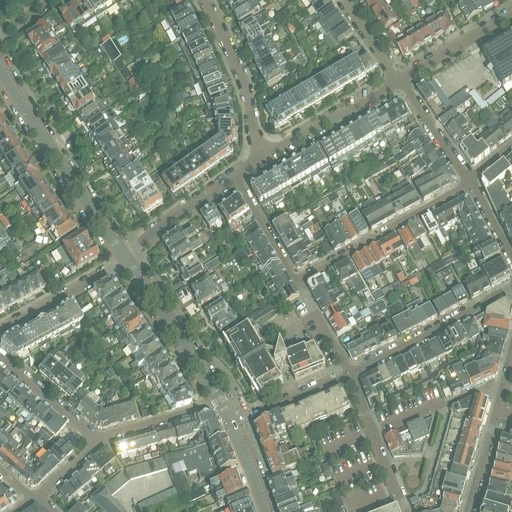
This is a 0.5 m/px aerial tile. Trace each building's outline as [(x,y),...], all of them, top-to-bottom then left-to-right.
[(77,2),(71,6),(85,27),(96,19),(94,16),(84,1),(83,0),(84,0),(80,3),(77,2)] [(97,0),(83,0),(84,1),(94,16),(96,19),(97,19),(97,20),(107,13),(104,9),(97,0)] [(112,0),(97,0),(104,9),(107,13),(117,6),(114,1),(112,0)] [(172,12),(185,2),(183,0),(171,0),(173,2),(167,6),(172,12)] [(237,0),(228,6),(234,15),(249,6),(256,2),(255,0),(248,0),(246,2),(245,0),(237,0)] [(327,0),(323,0),(312,8),(307,12),(311,18),(306,21),(309,24),(333,7),(327,0)] [(361,0),(369,9),(372,7),(382,0),(361,0)] [(369,9),(376,20),(390,10),(383,0),(382,0),(372,7),(369,9)] [(458,5),(463,13),(478,4),(477,3),(482,0),(466,0),(463,2),(458,5)] [(482,0),(477,3),(478,4),(463,13),(467,21),(482,12),(481,11),(493,4),(491,1),(493,0),(494,0),(495,1),(496,0),(482,0)] [(256,2),(249,6),(234,15),(240,25),(262,12),(259,7),(256,2)] [(264,8),(264,9),(267,13),(274,9),(273,6),(272,4),(264,8)] [(411,16),(414,14),(411,10),(413,9),(411,4),(405,8),(411,16)] [(61,16),(73,34),(85,27),(71,6),(66,10),(65,14),(61,16)] [(110,13),(114,18),(124,12),(121,6),(110,13)] [(170,31),(171,30),(193,18),(188,6),(171,16),(164,20),(170,31)] [(325,26),(325,27),(339,17),(333,7),(309,24),(312,28),(316,26),(319,30),(325,26)] [(280,14),(283,18),(290,13),(287,9),(280,14)] [(384,30),(391,24),(397,20),(390,10),(376,20),(384,30)] [(446,12),(436,18),(444,33),(445,35),(455,28),(446,12)] [(103,25),(113,19),(109,13),(100,19),(103,25)] [(146,17),(150,23),(155,21),(151,14),(146,17)] [(264,14),(239,29),(245,38),(266,26),(270,24),(264,14)] [(327,36),(329,38),(346,26),(339,17),(325,27),(331,34),(327,36)] [(199,29),(193,18),(171,30),(177,42),(199,29)] [(436,18),(425,24),(433,39),(444,33),(436,18)] [(123,23),(126,28),(127,30),(131,27),(127,20),(123,23)] [(286,26),(290,33),(292,35),(294,34),(294,35),(302,29),(298,31),(297,29),(295,30),(293,27),(291,23),(286,26)] [(28,38),(35,49),(52,38),(55,36),(52,32),(53,31),(49,24),(35,33),(34,32),(33,32),(30,34),(29,36),(30,37),(28,38)] [(138,24),(132,28),(137,35),(143,31),(138,24)] [(425,24),(414,31),(423,46),(433,39),(425,24)] [(58,34),(61,32),(65,30),(62,25),(55,29),(58,34)] [(245,38),(250,47),(264,39),(269,36),(271,35),(266,26),(245,38)] [(338,45),(352,35),(346,26),(329,38),(331,41),(335,47),(338,45)] [(205,41),(199,29),(177,42),(180,40),(182,45),(180,46),(183,52),(205,41)] [(306,36),(302,29),(294,35),(300,44),(307,40),(305,37),(306,36)] [(414,31),(403,37),(412,52),(423,46),(414,31)] [(398,41),(392,32),(387,35),(402,57),(412,52),(403,37),(398,41)] [(111,39),(110,39),(106,33),(105,34),(106,35),(101,39),(104,44),(111,39)] [(511,35),(510,36),(482,53),(503,87),(511,81),(511,35)] [(40,56),(43,61),(64,46),(63,46),(62,46),(55,36),(52,38),(35,49),(36,51),(35,51),(35,53),(37,56),(39,57),(40,56)] [(248,48),(254,58),(275,45),(269,36),(264,39),(250,47),(248,48)] [(300,44),(306,54),(310,51),(310,50),(310,49),(308,46),(310,45),(307,40),(300,44)] [(210,52),(205,41),(183,52),(188,63),(210,52)] [(105,48),(114,62),(119,59),(121,58),(120,57),(112,44),(105,48)] [(254,58),(259,67),(273,59),(270,54),(277,49),(275,45),(254,58)] [(296,58),(302,55),(296,45),(291,49),(296,58)] [(44,67),(47,73),(70,56),(64,46),(43,61),(45,64),(44,67)] [(92,51),(94,55),(101,50),(99,46),(92,51)] [(94,55),(98,60),(105,55),(101,50),(94,55)] [(188,63),(193,74),(215,63),(210,52),(188,63)] [(377,69),(367,56),(362,60),(358,53),(356,54),(354,55),(366,76),(377,69)] [(280,55),(273,59),(259,67),(257,68),(262,78),(286,64),(280,55)] [(346,58),(342,60),(355,83),(366,76),(354,55),(347,59),(346,58)] [(53,78),(56,81),(77,67),(70,56),(47,73),(50,77),(53,78)] [(125,68),(119,59),(114,62),(120,71),(121,71),(127,68),(126,68),(125,68)] [(343,89),(355,83),(342,60),(338,62),(338,64),(333,63),(332,68),(331,68),(343,89)] [(268,87),(289,75),(286,70),(291,66),(289,62),(286,64),(262,78),(268,87)] [(193,74),(198,85),(220,75),(215,63),(193,74)] [(56,81),(65,96),(86,81),(77,67),(56,81)] [(132,76),(127,68),(121,71),(126,80),(132,76)] [(325,70),(320,73),(333,95),(343,89),(331,68),(325,71),(325,70)] [(145,72),(138,76),(144,85),(150,80),(145,72)] [(125,83),(118,73),(117,74),(113,77),(120,87),(125,83)] [(316,77),(310,81),(322,102),(333,96),(333,95),(320,73),(315,76),(316,77)] [(198,85),(202,96),(225,87),(220,75),(198,85)] [(134,91),(141,87),(136,78),(128,83),(134,91)] [(66,102),(70,108),(93,91),(86,81),(65,96),(67,98),(66,102)] [(312,108),(322,102),(310,81),(299,87),(312,108)] [(143,88),(146,92),(147,91),(151,97),(156,94),(156,93),(157,90),(152,82),(143,88)] [(427,85),(418,91),(417,91),(427,105),(438,119),(443,115),(433,102),(438,99),(427,85)] [(207,107),(212,105),(230,99),(225,87),(202,96),(207,107)] [(299,87),(289,93),(302,114),(311,108),(311,109),(312,108),(299,87)] [(78,115),(79,116),(94,106),(93,106),(100,101),(93,91),(70,108),(72,112),(76,113),(78,116),(78,115)] [(158,92),(156,93),(156,94),(151,97),(150,98),(156,107),(160,104),(164,101),(158,92)] [(178,93),(171,99),(173,105),(176,103),(181,99),(178,93)] [(282,95),(278,98),(291,120),(302,114),(289,93),(283,97),(282,95)] [(275,129),(291,120),(278,98),(277,98),(276,96),(271,99),(273,103),(265,107),(272,120),(271,121),(270,124),(272,128),(275,129)] [(443,127),(456,118),(457,118),(453,112),(471,99),(469,96),(451,109),(443,115),(438,119),(443,127)] [(170,97),(164,101),(160,104),(163,113),(173,105),(171,99),(170,97)] [(146,101),(152,110),(156,107),(150,98),(146,101)] [(508,104),(503,98),(499,102),(503,107),(508,104)] [(207,107),(208,111),(205,111),(206,116),(206,117),(233,112),(233,111),(230,99),(212,105),(207,107)] [(416,123),(400,101),(391,106),(401,123),(407,120),(412,126),(416,123)] [(109,102),(105,104),(112,114),(115,112),(109,102)] [(80,118),(77,120),(81,126),(84,124),(85,127),(107,113),(101,103),(94,107),(94,106),(79,116),(80,117),(79,117),(80,118)] [(176,113),(183,111),(181,104),(174,106),(176,113)] [(391,106),(382,111),(392,128),(395,132),(392,128),(397,125),(400,131),(404,128),(401,123),(391,106)] [(506,111),(499,117),(511,132),(511,117),(505,108),(505,109),(506,111)] [(466,112),(468,114),(473,122),(477,119),(470,110),(466,112)] [(382,111),(374,117),(383,133),(386,138),(395,132),(392,128),(382,111)] [(200,124),(215,120),(216,125),(219,125),(234,125),(234,123),(233,112),(206,117),(206,116),(199,118),(200,124)] [(85,127),(91,136),(114,122),(107,113),(85,127)] [(499,125),(495,120),(491,114),(486,117),(491,123),(506,140),(511,135),(511,132),(499,117),(499,118),(503,122),(499,125)] [(0,134),(10,128),(3,117),(0,118),(0,134)] [(374,117),(364,122),(374,138),(375,138),(378,143),(382,140),(383,143),(387,140),(386,138),(383,133),(374,117)] [(462,118),(446,130),(451,138),(470,125),(469,125),(468,126),(462,118)] [(473,122),(479,131),(483,128),(477,119),(473,122)] [(91,136),(98,146),(120,131),(114,122),(91,136)] [(364,122),(356,127),(365,143),(366,143),(369,148),(373,146),(374,147),(378,144),(378,143),(375,138),(374,138),(364,122)] [(490,131),(487,134),(498,147),(506,140),(491,123),(487,127),(490,131)] [(216,132),(219,132),(219,134),(230,150),(236,146),(234,144),(234,125),(219,125),(216,125),(211,125),(216,132)] [(458,146),(472,136),(469,133),(473,130),(470,125),(451,138),(458,146)] [(356,127),(347,132),(356,148),(357,148),(361,154),(360,153),(364,151),(365,152),(369,150),(369,148),(366,143),(365,143),(356,127)] [(0,134),(0,149),(17,139),(10,128),(0,134)] [(407,140),(407,141),(410,145),(402,150),(404,154),(409,150),(427,138),(421,130),(407,140)] [(101,155),(103,159),(127,142),(120,131),(98,146),(95,148),(96,149),(95,150),(95,151),(95,152),(96,153),(97,154),(99,155),(100,156),(101,155)] [(347,132),(338,137),(347,154),(348,153),(352,160),(361,154),(357,148),(356,148),(347,132)] [(210,138),(208,140),(223,161),(231,155),(232,155),(233,152),(231,152),(230,150),(219,134),(219,136),(211,141),(210,138)] [(479,140),(480,142),(490,153),(498,147),(487,134),(479,140)] [(338,137),(329,142),(339,159),(342,164),(346,161),(347,162),(352,160),(348,153),(347,154),(338,137)] [(404,154),(397,159),(399,163),(406,157),(415,151),(418,156),(432,146),(427,138),(409,150),(404,154)] [(0,149),(0,165),(24,150),(17,139),(0,149)] [(208,144),(200,149),(213,168),(223,161),(208,140),(206,141),(208,144)] [(471,140),(460,149),(472,166),(473,167),(474,166),(490,153),(480,142),(482,144),(477,147),(471,140)] [(111,170),(131,155),(127,148),(131,146),(128,141),(127,142),(103,159),(106,162),(104,163),(104,164),(105,166),(106,167),(107,168),(110,170),(111,170)] [(329,164),(332,169),(337,166),(339,168),(343,165),(342,164),(339,159),(329,142),(320,148),(329,164)] [(414,164),(417,168),(420,165),(438,153),(432,146),(418,156),(421,160),(414,164)] [(194,154),(190,157),(203,175),(213,168),(200,149),(199,148),(193,152),(194,154)] [(318,149),(309,154),(323,178),(324,177),(322,174),(329,170),(326,166),(328,165),(318,149)] [(7,176),(9,175),(31,161),(24,150),(0,165),(7,176)] [(426,167),(428,170),(428,169),(429,171),(443,160),(438,153),(420,165),(417,168),(419,167),(421,170),(426,167)] [(309,154),(299,160),(311,181),(319,176),(321,179),(323,178),(309,154)] [(115,180),(117,181),(136,168),(135,168),(139,166),(131,155),(111,170),(113,173),(112,174),(113,175),(113,176),(113,177),(113,178),(113,179),(114,179),(115,180)] [(190,157),(180,163),(193,182),(194,182),(203,175),(190,157)] [(299,160),(289,165),(301,186),(311,181),(299,160)] [(393,160),(386,164),(388,168),(396,164),(393,160)] [(428,170),(433,176),(434,178),(448,168),(443,160),(429,171),(428,169),(428,170)] [(9,175),(16,186),(14,188),(15,189),(39,173),(38,171),(40,170),(36,163),(34,164),(31,161),(9,175)] [(180,163),(171,170),(170,171),(183,189),(193,182),(180,163)] [(482,183),(487,193),(499,183),(507,176),(511,172),(504,163),(482,180),(481,181),(482,183)] [(380,173),(388,168),(386,164),(377,168),(380,173)] [(289,165),(280,171),(292,192),(301,186),(289,165)] [(147,180),(158,173),(155,168),(147,173),(149,175),(146,177),(139,168),(137,169),(136,168),(117,181),(118,182),(121,180),(129,192),(147,180)] [(372,178),(380,173),(377,168),(369,173),(372,178)] [(433,176),(431,177),(440,192),(456,184),(457,179),(448,168),(434,178),(433,176)] [(160,177),(174,195),(176,197),(178,197),(180,195),(181,193),(179,191),(183,189),(170,171),(171,170),(170,170),(160,177)] [(280,171),(271,177),(282,197),(292,192),(280,171),(279,171),(280,171)] [(15,189),(24,202),(47,185),(39,173),(15,189)] [(364,182),(372,178),(369,173),(362,176),(361,177),(364,182)] [(425,176),(421,178),(432,197),(440,192),(431,177),(427,180),(425,176)] [(271,177),(261,182),(274,206),(284,200),(282,197),(271,177)] [(357,187),(364,182),(361,177),(354,181),(357,187)] [(415,186),(423,201),(432,197),(421,178),(417,180),(419,184),(415,186)] [(147,180),(129,192),(137,203),(155,191),(147,180)] [(157,189),(163,185),(160,181),(154,185),(155,185),(157,189)] [(345,186),(348,192),(357,187),(354,181),(345,186)] [(261,205),(263,208),(271,203),(273,206),(274,206),(261,182),(253,187),(253,191),(260,205),(261,205)] [(411,188),(407,182),(400,187),(413,208),(414,207),(421,204),(411,188)] [(504,190),(499,183),(487,193),(491,202),(503,191),(504,190)] [(24,202),(31,213),(55,197),(47,185),(24,202)] [(161,193),(166,189),(164,185),(163,185),(157,189),(155,191),(137,203),(145,216),(156,208),(163,203),(156,193),(159,191),(161,193)] [(399,195),(395,197),(404,212),(413,208),(400,187),(396,189),(399,195)] [(344,190),(338,193),(336,194),(339,199),(340,197),(341,197),(346,194),(344,190)] [(383,196),(396,217),(404,212),(395,197),(391,200),(385,191),(382,193),(383,196)] [(509,198),(503,191),(491,202),(495,211),(507,200),(509,198)] [(336,194),(327,199),(330,204),(339,199),(336,194)] [(383,204),(379,206),(388,222),(396,217),(383,196),(379,198),(383,204)] [(31,213),(38,224),(62,208),(55,197),(31,213)] [(249,212),(241,198),(237,197),(229,203),(239,219),(242,223),(251,216),(249,213),(249,212)] [(460,216),(459,217),(461,216),(475,208),(469,198),(465,197),(448,206),(452,214),(458,211),(460,216)] [(327,199),(319,203),(321,207),(321,208),(322,209),(330,204),(327,199)] [(495,211),(498,218),(511,208),(511,206),(507,200),(495,211)] [(287,202),(278,204),(279,211),(288,209),(287,202)] [(319,203),(319,204),(318,202),(309,206),(313,212),(321,208),(321,207),(319,203)] [(369,202),(367,204),(380,226),(388,222),(379,206),(375,209),(372,205),(369,202)] [(233,229),(242,223),(239,219),(229,203),(219,210),(222,216),(220,217),(224,223),(226,221),(229,226),(230,226),(233,229)] [(367,213),(363,215),(362,215),(371,231),(380,226),(367,204),(362,206),(364,208),(367,213)] [(448,206),(440,211),(448,227),(457,222),(452,214),(448,206)] [(38,224),(46,234),(69,219),(62,208),(38,224)] [(459,217),(463,226),(479,217),(475,208),(461,216),(459,217)] [(511,208),(498,218),(505,231),(509,238),(511,244),(511,208)] [(206,224),(210,230),(221,222),(215,213),(212,209),(201,216),(206,224)] [(440,211),(431,216),(444,240),(448,238),(443,230),(448,227),(440,211)] [(357,213),(349,218),(359,237),(367,232),(357,213)] [(10,227),(3,216),(0,218),(0,221),(5,230),(10,227)] [(288,218),(273,227),(278,236),(293,227),(297,225),(304,221),(301,216),(290,222),(288,218)] [(422,221),(429,235),(430,236),(435,233),(440,242),(444,240),(431,216),(422,221)] [(340,223),(337,225),(333,217),(328,219),(330,224),(330,223),(342,246),(351,242),(340,223)] [(463,226),(467,234),(483,225),(479,217),(463,226)] [(349,218),(340,223),(351,242),(359,237),(349,218)] [(46,234),(48,233),(55,244),(78,229),(74,222),(72,223),(69,219),(46,234)] [(258,228),(255,223),(245,229),(248,235),(258,228)] [(323,232),(334,251),(342,246),(330,223),(330,224),(325,226),(327,230),(323,232)] [(425,237),(418,223),(411,227),(408,229),(418,250),(421,255),(422,255),(421,252),(425,249),(420,240),(425,237)] [(198,228),(201,233),(206,230),(203,224),(198,228)] [(278,236),(283,244),(297,236),(304,232),(305,232),(302,227),(300,229),(297,225),(293,227),(278,236)] [(469,241),(470,243),(488,233),(483,225),(467,234),(470,240),(469,241)] [(1,249),(6,246),(11,254),(16,250),(13,245),(2,229),(0,230),(0,251),(2,250),(1,249)] [(399,234),(407,249),(407,250),(408,249),(414,259),(421,255),(418,250),(408,229),(399,234)] [(6,234),(11,241),(17,237),(12,230),(6,234)] [(248,242),(251,249),(266,240),(260,230),(242,241),(244,244),(248,242)] [(180,232),(163,243),(170,254),(197,236),(193,231),(188,234),(183,237),(180,232)] [(283,244),(287,252),(309,240),(304,232),(297,236),(283,244)] [(228,242),(229,242),(235,239),(231,233),(225,237),(228,242)] [(316,243),(325,238),(322,233),(313,238),(316,243)] [(477,251),(493,242),(488,233),(470,243),(472,243),(477,251)] [(403,249),(396,235),(387,240),(398,260),(403,257),(399,251),(403,249)] [(64,264),(70,260),(69,259),(88,248),(80,236),(62,247),(56,252),(61,260),(58,262),(60,266),(64,264)] [(176,263),(196,250),(193,245),(200,241),(197,236),(170,254),(172,256),(171,259),(173,262),(176,263)] [(461,237),(457,239),(458,239),(453,241),(455,246),(463,242),(461,237)] [(251,249),(252,249),(246,252),(248,256),(254,252),(258,259),(272,251),(266,240),(251,249)] [(287,252),(293,262),(307,253),(305,249),(312,245),(309,240),(287,252)] [(387,240),(378,245),(386,260),(386,259),(390,257),(393,263),(398,260),(387,240)] [(198,249),(205,245),(203,241),(196,245),(198,249)] [(18,253),(19,253),(18,252),(22,250),(17,242),(13,245),(16,250),(18,253)] [(332,252),(327,242),(321,246),(326,255),(332,252)] [(477,252),(473,254),(475,258),(480,256),(482,258),(497,250),(494,244),(477,252)] [(378,245),(370,250),(384,274),(387,272),(382,263),(386,260),(378,245)] [(97,260),(88,248),(69,259),(70,260),(64,264),(67,268),(68,267),(72,274),(97,260)] [(19,253),(18,253),(16,250),(11,254),(14,260),(21,256),(19,253)] [(370,250),(361,254),(373,275),(375,279),(383,274),(383,275),(384,274),(370,250)] [(487,262),(500,256),(500,255),(497,250),(482,258),(484,263),(487,262)] [(258,268),(260,271),(264,269),(278,261),(272,251),(258,259),(262,266),(258,268)] [(300,270),(318,260),(316,256),(312,258),(309,252),(307,254),(307,253),(293,262),(297,269),(300,270)] [(455,263),(451,256),(449,253),(443,256),(444,258),(441,259),(442,260),(441,261),(445,268),(455,263)] [(352,259),(366,283),(375,279),(373,275),(361,254),(352,259)] [(186,282),(203,272),(193,255),(178,265),(176,267),(178,271),(181,271),(184,276),(182,277),(185,282),(186,282)] [(205,266),(209,273),(228,261),(224,255),(205,266)] [(471,256),(465,259),(469,265),(474,262),(471,256)] [(479,266),(483,273),(491,289),(509,279),(510,275),(504,262),(503,262),(500,256),(487,262),(484,263),(479,266)] [(358,276),(350,261),(341,265),(354,289),(357,294),(366,290),(358,276)] [(434,274),(445,268),(441,261),(429,267),(430,268),(431,270),(434,274)] [(453,266),(456,271),(458,270),(460,274),(468,270),(466,267),(463,261),(453,266)] [(266,271),(262,273),(264,276),(268,275),(272,281),(286,273),(279,262),(266,270),(266,271)] [(407,267),(410,273),(417,270),(413,263),(407,267)] [(332,270),(341,285),(346,283),(350,291),(354,289),(341,265),(332,270)] [(28,270),(32,277),(28,280),(35,294),(45,288),(43,286),(39,278),(33,268),(28,270)] [(453,275),(450,269),(440,274),(443,279),(444,280),(453,275)] [(7,276),(7,277),(13,288),(9,290),(16,305),(26,299),(18,285),(12,273),(7,276)] [(19,275),(23,282),(18,285),(26,299),(35,294),(28,280),(27,280),(23,273),(19,275)] [(275,286),(279,293),(278,293),(275,289),(269,293),(271,298),(272,298),(275,296),(279,293),(292,285),(286,273),(272,281),(272,282),(270,283),(268,284),(266,285),(269,289),(275,286)] [(483,273),(473,278),(481,294),(491,289),(483,273)] [(44,274),(39,278),(43,286),(49,283),(44,274)] [(420,281),(420,282),(423,281),(419,274),(415,276),(406,280),(409,285),(410,286),(420,281)] [(324,275),(320,277),(309,283),(308,287),(312,294),(326,286),(325,284),(329,282),(324,275)] [(404,289),(410,286),(409,285),(406,280),(406,281),(404,278),(402,276),(398,277),(400,280),(401,283),(400,284),(404,290),(405,290),(404,289)] [(463,284),(471,299),(481,294),(473,278),(463,284)] [(4,293),(0,295),(0,297),(7,310),(16,305),(9,290),(8,290),(2,279),(1,280),(0,280),(0,286),(4,293)] [(111,280),(87,294),(93,303),(95,302),(98,307),(120,292),(119,292),(119,293),(111,280)] [(213,303),(224,297),(217,284),(214,286),(211,280),(193,290),(196,296),(195,296),(198,300),(197,303),(199,306),(201,306),(211,300),(213,303)] [(458,306),(468,301),(460,286),(458,282),(449,288),(451,291),(450,292),(458,306)] [(397,293),(404,290),(400,284),(393,287),(397,293)] [(279,308),(299,296),(292,285),(279,293),(275,296),(272,298),(277,305),(279,308)] [(330,292),(327,287),(326,286),(312,294),(318,305),(342,291),(339,285),(335,288),(336,289),(330,292)] [(390,286),(381,291),(384,297),(393,292),(390,286)] [(449,311),(458,306),(450,292),(449,292),(447,287),(439,292),(442,297),(441,297),(449,311)] [(338,298),(344,295),(342,291),(318,305),(324,314),(338,306),(335,301),(337,300),(338,298)] [(128,304),(120,292),(98,307),(107,319),(110,317),(110,316),(128,304)] [(374,303),(372,300),(371,297),(362,302),(365,308),(374,303)] [(439,316),(449,311),(441,297),(432,302),(439,316)] [(244,319),(249,327),(258,321),(269,315),(274,312),(272,308),(277,305),(272,298),(271,298),(267,301),(269,305),(244,319)] [(421,300),(416,302),(428,323),(437,318),(428,303),(423,305),(421,300)] [(388,309),(383,301),(378,304),(381,310),(382,310),(384,312),(387,310),(401,337),(418,328),(410,314),(407,315),(400,303),(388,309)] [(511,304),(508,301),(487,313),(486,317),(502,321),(503,319),(507,320),(507,322),(510,323),(511,312),(511,304)] [(418,328),(428,323),(416,302),(407,307),(410,314),(418,328)] [(82,321),(81,319),(72,304),(70,303),(60,308),(60,311),(60,312),(72,332),(79,327),(77,324),(82,321)] [(110,317),(117,327),(113,329),(114,331),(135,316),(127,305),(128,305),(128,304),(110,316),(110,317)] [(241,326),(239,322),(234,313),(233,312),(232,311),(230,310),(227,312),(222,304),(206,314),(211,322),(213,322),(220,333),(225,329),(228,334),(241,326)] [(372,318),(384,312),(382,310),(381,310),(378,304),(368,309),(371,315),(372,318)] [(362,320),(371,315),(368,309),(364,310),(362,305),(356,308),(359,313),(359,314),(359,315),(362,320)] [(347,307),(341,311),(338,306),(324,314),(329,323),(343,315),(349,312),(347,307)] [(274,312),(269,315),(272,320),(281,313),(279,308),(274,312)] [(60,312),(50,317),(61,337),(72,332),(60,312)] [(487,313),(460,328),(469,342),(470,344),(469,342),(479,337),(480,334),(478,331),(476,324),(485,318),(486,317),(487,313)] [(263,327),(272,320),(269,315),(258,321),(263,327)] [(351,328),(348,322),(343,315),(329,323),(337,336),(351,328)] [(135,317),(135,316),(114,331),(115,331),(118,335),(115,337),(121,345),(123,343),(122,343),(126,341),(144,328),(136,317),(135,317)] [(50,317),(39,323),(50,344),(61,337),(50,317)] [(485,318),(483,328),(507,334),(507,333),(508,333),(510,323),(507,322),(507,320),(503,319),(502,321),(486,317),(485,318)] [(39,323),(28,329),(39,349),(50,344),(39,323)] [(379,327),(378,327),(388,343),(397,339),(389,324),(379,329),(379,327)] [(263,349),(249,327),(225,341),(238,363),(236,364),(243,376),(245,375),(258,398),(283,383),(269,360),(267,361),(261,350),(263,349)] [(378,327),(369,332),(379,348),(388,343),(378,327)] [(92,328),(88,331),(87,331),(94,342),(97,340),(98,337),(92,328)] [(144,328),(126,341),(122,343),(123,343),(127,348),(131,355),(136,351),(152,341),(151,341),(143,329),(144,328)] [(460,328),(452,332),(462,349),(470,344),(469,342),(460,328)] [(489,330),(488,339),(489,340),(505,344),(507,334),(483,328),(483,329),(489,330)] [(28,329),(18,335),(30,357),(31,357),(29,355),(39,349),(28,329)] [(361,338),(370,352),(379,348),(369,332),(369,331),(360,336),(361,338)] [(0,346),(18,361),(22,365),(28,361),(27,359),(30,357),(18,335),(17,332),(1,341),(0,346)] [(452,332),(445,336),(453,352),(454,353),(462,349),(452,332)] [(445,336),(437,341),(444,354),(444,355),(445,357),(453,352),(445,336)] [(487,344),(486,348),(487,348),(487,349),(502,353),(505,344),(489,340),(488,339),(479,337),(478,340),(479,340),(479,342),(487,344)] [(361,338),(353,342),(361,356),(370,352),(361,338)] [(99,348),(100,348),(106,343),(103,339),(96,343),(99,348)] [(160,352),(152,341),(136,351),(131,355),(136,361),(133,362),(137,368),(142,365),(141,365),(160,353),(159,353),(160,352)] [(437,341),(429,345),(436,358),(438,361),(445,357),(444,355),(444,354),(437,341)] [(353,342),(344,347),(352,361),(361,356),(353,342)] [(325,365),(312,343),(285,355),(283,350),(280,350),(276,366),(291,370),(295,381),(325,369),(323,366),(325,365)] [(429,345),(419,350),(425,364),(436,358),(429,345)] [(478,346),(475,356),(479,357),(484,358),(500,362),(502,353),(487,349),(487,348),(486,348),(486,349),(478,346)] [(426,368),(426,366),(425,364),(419,350),(411,355),(419,372),(426,368)] [(104,356),(109,363),(114,360),(109,353),(104,356)] [(142,365),(144,369),(140,371),(145,379),(149,377),(149,376),(152,375),(167,364),(160,353),(141,365),(142,365)] [(49,360),(38,373),(46,380),(65,360),(58,354),(49,360)] [(411,355),(402,359),(408,372),(409,374),(416,371),(417,373),(419,372),(411,355)] [(497,374),(500,362),(484,358),(479,357),(478,360),(475,365),(477,367),(476,368),(483,382),(494,377),(497,374)] [(394,363),(400,376),(400,377),(401,378),(409,374),(408,372),(402,359),(394,363)] [(453,366),(459,363),(460,363),(459,359),(449,364),(451,368),(454,367),(453,366)] [(46,380),(54,387),(66,374),(61,370),(68,363),(65,360),(46,380)] [(36,362),(29,371),(34,375),(41,366),(36,362)] [(111,368),(117,375),(123,370),(118,363),(111,368)] [(394,363),(385,367),(392,381),(393,380),(394,382),(396,381),(396,379),(400,376),(394,363)] [(452,369),(452,370),(455,375),(455,376),(456,376),(456,377),(462,391),(471,387),(464,373),(460,363),(459,363),(453,366),(454,367),(451,368),(452,369)] [(149,376),(149,377),(157,388),(159,387),(176,376),(168,364),(167,365),(167,364),(152,375),(149,376)] [(451,368),(449,364),(440,368),(441,372),(451,368)] [(385,367),(377,371),(383,385),(392,381),(385,367)] [(471,387),(483,382),(476,368),(464,373),(471,387)] [(109,377),(114,374),(111,369),(106,372),(109,377)] [(54,387),(62,394),(80,374),(81,374),(76,370),(69,378),(66,374),(54,387)] [(0,389),(10,377),(3,371),(0,374),(0,389)] [(375,389),(383,385),(377,371),(363,379),(361,383),(372,411),(382,406),(378,396),(377,397),(375,389)] [(431,379),(433,384),(437,383),(436,380),(439,376),(438,373),(429,376),(430,380),(431,379)] [(62,394),(70,401),(81,389),(82,388),(77,384),(84,377),(81,374),(80,374),(62,394)] [(157,388),(164,399),(167,398),(183,388),(175,376),(176,376),(159,387),(157,388)] [(6,397),(17,384),(10,377),(0,389),(0,395),(2,393),(6,397)] [(453,395),(454,395),(462,391),(456,377),(452,378),(446,381),(453,395)] [(425,388),(433,384),(431,379),(430,380),(423,383),(425,388)] [(417,391),(425,388),(423,383),(422,380),(413,384),(415,387),(417,391)] [(70,401),(67,403),(75,410),(88,396),(90,395),(85,390),(90,388),(87,384),(82,388),(81,389),(70,401)] [(19,385),(7,399),(12,403),(9,407),(12,410),(15,406),(27,392),(19,385)] [(415,387),(406,390),(408,395),(417,391),(415,387)] [(189,405),(192,399),(191,399),(184,388),(183,388),(167,398),(164,399),(171,410),(189,405)] [(304,406),(280,414),(277,416),(287,438),(289,437),(288,436),(290,435),(290,436),(313,426),(312,422),(325,416),(327,420),(343,413),(342,409),(349,406),(342,389),(329,395),(304,406)] [(446,398),(451,396),(448,389),(443,392),(446,398)] [(134,390),(130,392),(129,392),(135,399),(139,397),(134,390)] [(400,399),(408,395),(406,390),(398,394),(400,399)] [(15,406),(20,409),(11,419),(14,422),(23,412),(35,399),(27,392),(15,406)] [(392,402),(400,399),(398,394),(390,397),(392,402)] [(75,410),(83,417),(93,405),(94,406),(94,405),(97,401),(90,395),(88,396),(75,410)] [(453,408),(451,414),(450,418),(469,423),(468,424),(481,427),(488,402),(476,398),(453,408)] [(23,412),(27,416),(24,420),(24,421),(27,423),(42,406),(35,399),(23,412)] [(137,402),(140,409),(145,407),(143,403),(141,404),(139,401),(137,402)] [(133,404),(123,407),(127,422),(137,419),(133,404)] [(83,417),(91,424),(101,411),(94,405),(94,406),(93,405),(83,417)] [(0,413),(4,417),(5,418),(8,413),(0,406),(0,413)] [(34,420),(39,424),(50,412),(42,406),(27,423),(25,424),(28,426),(29,424),(30,425),(34,420)] [(123,407),(112,410),(113,410),(118,425),(127,422),(123,407)] [(112,410),(103,412),(107,428),(118,425),(113,410),(112,410)] [(102,412),(101,411),(91,424),(96,428),(101,429),(107,428),(103,412),(102,412)] [(39,424),(43,428),(40,431),(44,434),(58,419),(50,412),(39,424)] [(193,443),(194,445),(195,450),(196,450),(223,438),(215,417),(211,415),(193,420),(197,436),(198,441),(193,443)] [(280,440),(281,440),(287,438),(277,416),(268,419),(278,443),(280,443),(280,442),(280,440)] [(407,428),(408,429),(397,434),(397,433),(385,438),(391,454),(392,454),(393,458),(393,459),(422,457),(427,439),(429,438),(428,436),(433,418),(423,423),(422,422),(407,428)] [(450,418),(446,430),(461,434),(478,439),(481,427),(468,424),(469,423),(450,418)] [(55,438),(57,436),(66,426),(58,419),(44,434),(51,439),(53,436),(55,438)] [(255,427),(263,449),(278,443),(268,419),(261,422),(262,424),(255,427)] [(193,420),(183,423),(188,440),(193,438),(192,437),(197,436),(193,420)] [(8,423),(2,430),(0,431),(0,437),(3,435),(5,433),(5,432),(11,426),(8,423)] [(16,428),(20,432),(24,426),(24,425),(23,426),(20,423),(16,428)] [(183,423),(174,426),(178,439),(178,440),(178,441),(183,440),(183,441),(188,440),(183,423)] [(22,434),(22,432),(24,434),(25,435),(29,431),(30,430),(24,426),(20,432),(22,434)] [(174,426),(164,429),(168,441),(171,440),(173,446),(178,444),(178,441),(178,440),(178,439),(174,426)] [(0,452),(7,444),(11,441),(12,439),(16,435),(20,432),(16,428),(9,436),(5,433),(3,435),(0,437),(0,452)] [(164,429),(154,431),(158,444),(168,441),(164,429)] [(474,454),(478,439),(461,434),(446,430),(442,445),(456,449),(474,454)] [(25,435),(27,436),(32,440),(34,438),(35,437),(29,431),(25,435)] [(154,431),(144,434),(148,447),(158,444),(154,431)] [(299,435),(302,441),(311,438),(308,431),(304,433),(299,435)] [(144,434),(134,437),(138,450),(148,447),(144,434)] [(74,438),(79,449),(85,446),(79,435),(74,438)] [(134,437),(124,440),(127,453),(138,450),(134,437)] [(289,447),(295,446),(292,437),(286,439),(289,447)] [(503,437),(501,445),(511,448),(511,439),(510,439),(503,437)] [(74,452),(68,446),(71,443),(67,438),(64,441),(62,440),(54,447),(66,459),(74,452)] [(167,469),(168,471),(170,475),(229,453),(223,438),(196,450),(195,450),(192,451),(192,450),(182,453),(171,456),(167,457),(164,458),(167,469)] [(302,441),(303,442),(306,448),(314,445),(311,438),(302,441)] [(0,452),(0,461),(3,464),(16,449),(20,446),(12,439),(11,441),(7,444),(0,452)] [(116,456),(127,453),(124,440),(112,444),(116,456)] [(290,455),(283,441),(280,442),(280,443),(278,443),(263,449),(269,465),(290,455)] [(39,450),(33,445),(32,447),(28,452),(31,455),(32,453),(34,455),(39,450)] [(44,452),(47,454),(46,455),(58,467),(66,459),(54,447),(52,445),(44,452)] [(273,477),(296,468),(301,466),(301,464),(310,461),(311,464),(320,460),(314,445),(306,448),(306,449),(290,455),(269,465),(273,477)] [(471,464),(474,454),(456,449),(442,445),(440,454),(471,464)] [(511,448),(501,445),(498,455),(511,458),(511,448)] [(3,464),(11,471),(22,458),(21,458),(14,452),(20,446),(16,449),(3,464)] [(109,464),(114,460),(106,448),(98,455),(106,467),(109,470),(112,467),(109,464)] [(46,456),(41,452),(35,459),(38,462),(49,475),(58,467),(46,455),(46,456)] [(229,453),(170,475),(171,478),(179,499),(187,495),(189,495),(183,477),(197,471),(200,479),(202,480),(235,467),(229,453)] [(469,473),(471,464),(440,454),(437,463),(452,468),(469,473)] [(25,455),(21,458),(22,458),(11,471),(18,477),(29,465),(24,461),(28,457),(25,455)] [(98,473),(103,469),(104,471),(103,471),(109,479),(114,475),(109,470),(106,467),(98,455),(90,462),(98,473)] [(511,458),(498,455),(496,464),(511,468),(511,458)] [(36,487),(41,482),(49,475),(38,462),(35,459),(34,459),(38,463),(33,468),(37,472),(29,480),(36,487)] [(167,472),(164,460),(158,461),(161,473),(167,472)] [(161,473),(158,461),(153,463),(156,474),(161,473)] [(101,476),(98,473),(90,462),(82,469),(90,480),(94,477),(99,483),(97,484),(99,488),(105,483),(100,477),(101,476)] [(156,474),(153,463),(147,464),(150,476),(156,474)] [(437,463),(434,472),(466,482),(469,473),(452,468),(437,463)] [(150,476),(147,464),(142,466),(145,477),(150,476)] [(511,468),(496,464),(493,472),(511,477),(511,468)] [(30,488),(36,487),(29,480),(37,472),(33,468),(29,465),(18,477),(30,488)] [(145,477),(142,466),(136,467),(139,479),(145,477)] [(139,479),(136,467),(131,469),(134,480),(139,479)] [(82,469),(73,476),(87,492),(90,490),(86,486),(91,482),(90,480),(82,469)] [(134,480),(131,469),(125,470),(128,482),(134,480)] [(332,478),(331,475),(329,470),(324,472),(327,480),(332,478)] [(434,472),(429,490),(434,491),(461,499),(466,482),(434,472)] [(511,477),(493,472),(491,481),(511,486),(511,477)] [(121,473),(116,476),(124,486),(128,482),(121,473)] [(268,483),(272,494),(295,484),(291,473),(268,483)] [(208,486),(189,495),(187,495),(190,502),(206,495),(204,490),(205,490),(206,492),(211,490),(216,504),(240,493),(233,474),(208,486)] [(73,476),(66,483),(76,495),(81,491),(84,494),(87,492),(73,476)] [(116,476),(112,480),(120,489),(124,486),(116,476)] [(112,480),(108,484),(115,493),(120,489),(112,480)] [(511,486),(491,481),(489,490),(507,495),(511,496),(511,486)] [(79,499),(76,495),(66,483),(59,488),(59,491),(68,501),(73,497),(76,501),(79,499)] [(108,484),(103,488),(111,497),(115,493),(108,484)] [(276,503),(276,504),(299,495),(295,484),(272,494),(275,503),(276,503)] [(3,485),(0,487),(0,497),(8,508),(16,502),(16,497),(3,485)] [(174,488),(169,491),(174,502),(179,499),(174,488)] [(125,511),(101,489),(89,499),(100,509),(102,511),(125,511)] [(341,500),(337,490),(332,492),(336,503),(341,500)] [(429,490),(428,496),(431,500),(442,503),(459,508),(461,499),(434,491),(429,490)] [(489,490),(486,499),(505,504),(511,505),(511,496),(507,495),(489,490)] [(169,491),(164,493),(169,504),(174,502),(169,491)] [(225,506),(227,509),(248,501),(244,491),(240,493),(216,504),(217,504),(219,508),(225,506)] [(276,504),(278,511),(282,511),(297,506),(314,500),(310,491),(299,495),(276,504)] [(164,493),(159,496),(164,507),(169,504),(164,493)] [(159,496),(153,498),(158,509),(164,507),(159,496)] [(457,511),(459,508),(442,503),(431,500),(428,496),(423,498),(428,511),(457,511)] [(153,498),(148,500),(153,511),(158,509),(153,498)] [(414,511),(428,511),(423,498),(417,500),(411,503),(412,507),(412,508),(413,508),(414,511)] [(486,499),(484,507),(500,511),(511,511),(511,505),(505,504),(486,499)] [(87,506),(82,510),(78,506),(71,511),(87,511),(94,506),(88,500),(86,502),(84,504),(87,506)] [(148,500),(143,503),(147,511),(151,511),(153,511),(148,500)] [(344,507),(341,500),(336,503),(338,509),(344,507)] [(251,511),(248,501),(227,509),(227,510),(227,511),(225,511),(251,511)] [(147,511),(143,503),(138,505),(138,506),(140,511),(147,511)]
